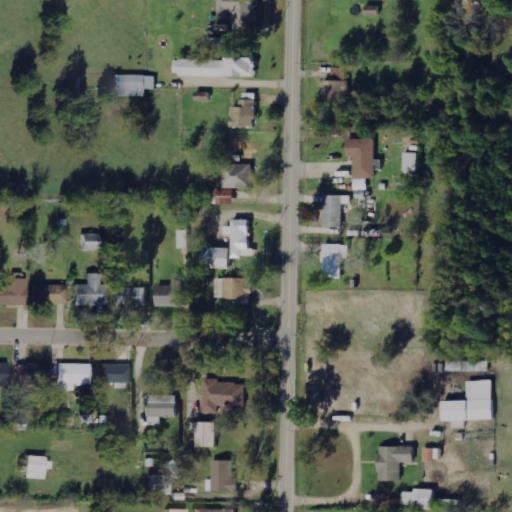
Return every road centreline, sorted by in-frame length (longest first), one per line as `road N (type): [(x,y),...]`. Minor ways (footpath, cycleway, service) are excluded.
road 1 (secondary): [(291,0),(285,511)]
road 2 (residential): [(285,344),(0,337)]
